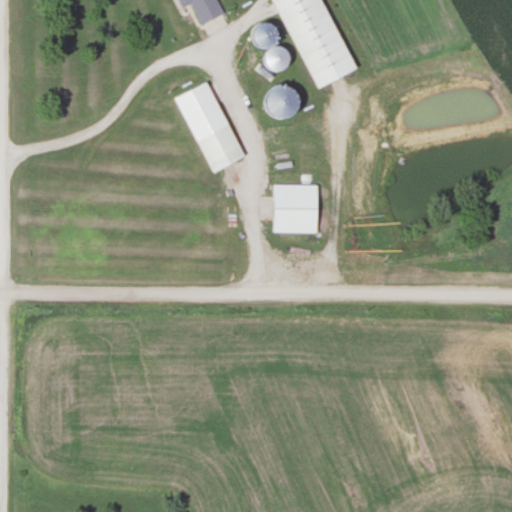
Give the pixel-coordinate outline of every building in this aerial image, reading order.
[(176,0),(180,8),(189,4),(198,24),(219,15),(212,0),(176,0)] [(321,0),(272,0),(311,88),(352,70),(321,0)] [(270,69),(283,62),(276,46),(263,53),(270,69)] [(207,82),(174,96),(207,172),(240,158),(207,82)] [(315,184),(271,184),(271,233),(315,233),(315,184)]
